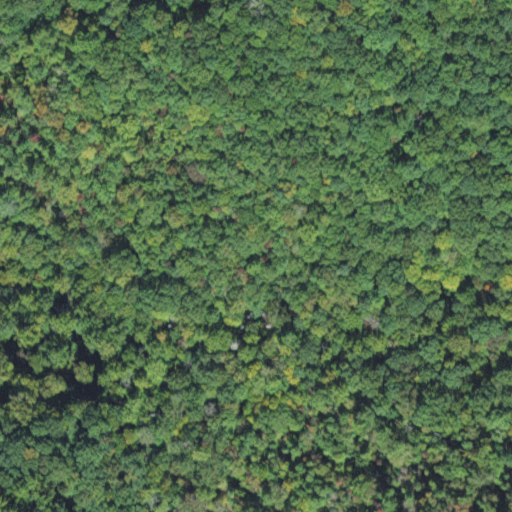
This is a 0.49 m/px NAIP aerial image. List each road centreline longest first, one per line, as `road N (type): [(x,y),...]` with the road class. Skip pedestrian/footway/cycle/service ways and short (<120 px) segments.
road 1 (residential): [(224,511),(216,449),(300,375),(310,357),(302,316),(282,299),(181,296),(150,278),(123,235),(46,239),(0,220),(12,35)]
road 2 (residential): [(310,357),(371,355),(432,317)]
